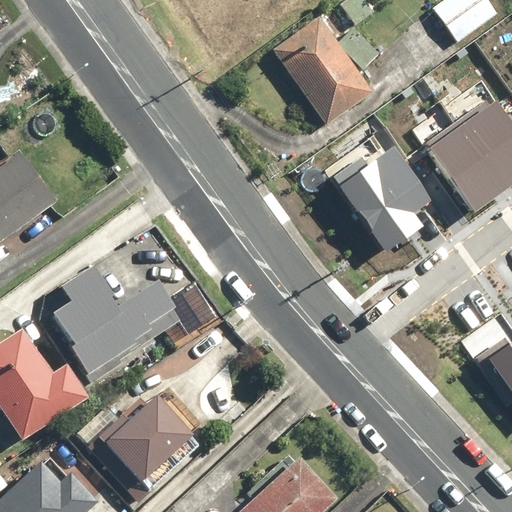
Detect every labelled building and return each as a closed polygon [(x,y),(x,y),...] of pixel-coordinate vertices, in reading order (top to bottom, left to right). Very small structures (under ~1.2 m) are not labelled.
[(284,0),(237,0),(254,22),(284,0)] [(372,11),(364,0),(338,0),(337,1),(353,24),(372,11)] [(497,14),(485,0),(444,0),(433,9),(459,43),(497,14)] [(370,94),(357,75),(382,58),(360,26),(336,43),(318,17),(274,47),(326,124),(370,94)] [(424,147),(471,212),(511,182),(511,130),(490,100),(424,147)] [(427,202),(389,149),(336,187),(384,253),(420,227),(410,214),(427,202)] [(0,170),(0,244),(58,203),(23,155),(0,170)] [(138,346),(139,348),(178,322),(153,284),(112,310),(106,301),(109,299),(88,268),(56,289),(66,305),(48,316),(69,349),(67,351),(90,385),(120,365),(118,362),(129,355),(128,353),(138,346)] [(0,415),(19,444),(84,401),(62,367),(48,376),(18,331),(0,342),(0,415)] [(511,338),(485,358),(511,394),(511,338)] [(200,445),(157,396),(145,406),(138,398),(95,435),(145,493),(200,445)] [(253,500),(239,511),(324,511),(337,502),(294,453),(248,494),(253,500)] [(61,479),(43,460),(0,506),(0,511),(82,511),(95,499),(67,473),(61,479)]
